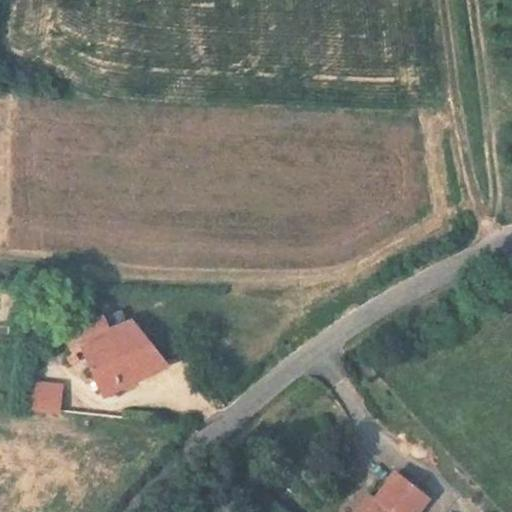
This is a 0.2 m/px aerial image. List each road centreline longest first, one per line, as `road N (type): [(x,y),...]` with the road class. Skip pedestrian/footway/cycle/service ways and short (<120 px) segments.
road 1 (residential): [(511,240),(387,302),(308,355),(227,421),(140,511)]
road 2 (track): [(494,245),(468,171),(445,0)]
